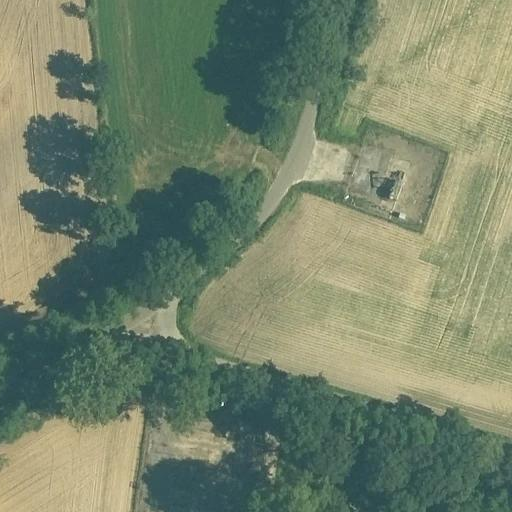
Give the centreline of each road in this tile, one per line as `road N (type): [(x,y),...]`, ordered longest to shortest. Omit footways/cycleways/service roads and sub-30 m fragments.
road 1 (unclassified): [(346,0),(291,172),(262,216),(135,331)]
road 2 (unclassified): [(511,452),(176,355),(135,331)]
road 3 (unclassified): [(135,331),(0,400)]
